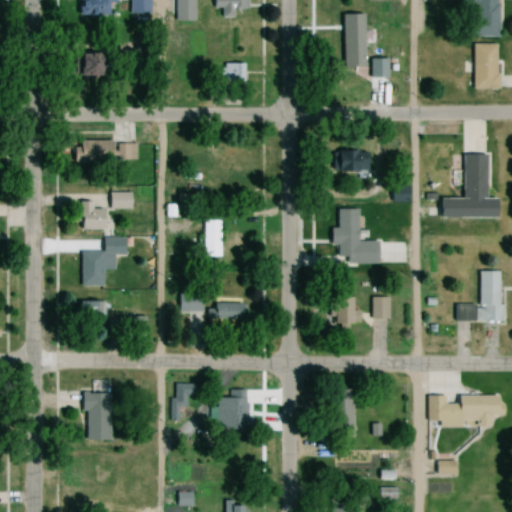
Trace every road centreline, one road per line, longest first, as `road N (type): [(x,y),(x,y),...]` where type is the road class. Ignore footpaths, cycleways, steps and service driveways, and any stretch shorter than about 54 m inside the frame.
road 1 (residential): [(511,365),(0,363)]
road 2 (residential): [(32,511),(30,0)]
road 3 (residential): [(286,511),(285,0)]
road 4 (residential): [(511,114),(0,114)]
